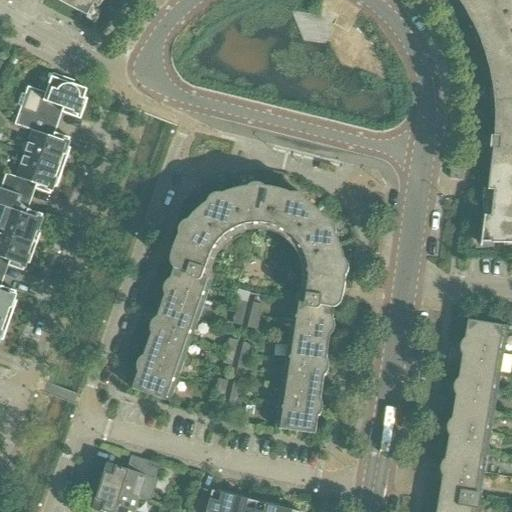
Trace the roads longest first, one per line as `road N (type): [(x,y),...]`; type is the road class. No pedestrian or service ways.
road 1 (residential): [(24,393),(131,97),(148,74)]
road 2 (residential): [(82,413),(191,101)]
road 3 (residential): [(373,486),(212,458),(97,425),(82,413)]
road 4 (residential): [(191,101),(423,153)]
road 5 (tertiary): [(373,486),(405,283)]
road 6 (residential): [(423,153),(427,90),(419,63),(368,0)]
road 7 (residential): [(0,11),(115,70),(148,74)]
road 8 (tertiary): [(405,283),(423,153)]
